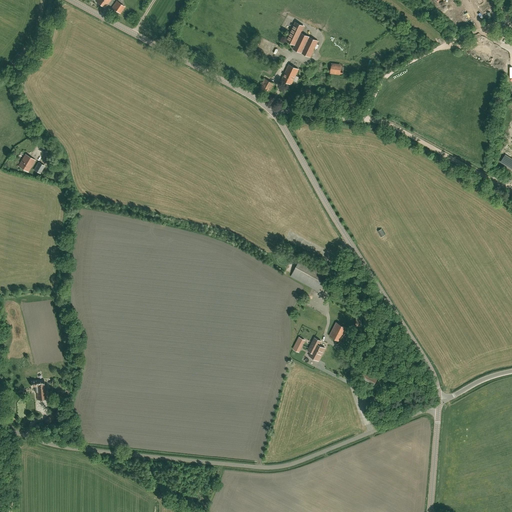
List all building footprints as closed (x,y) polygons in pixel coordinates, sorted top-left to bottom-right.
[(120,13),(122,11),(125,7),(117,1),(112,8),(120,13)] [(304,26),(296,22),(287,41),(295,45),(301,33),(304,26)] [(331,73),(344,75),(345,64),(332,63),(331,73)] [(282,80),(291,84),(299,69),(289,64),(282,80)] [(269,94),(274,84),(265,78),(259,89),(269,94)] [(25,154),(18,166),(28,172),(35,160),(25,154)] [(509,165),(511,166),(511,158),(510,157),(509,159),(504,156),(505,156),(504,156),(501,162),(508,166),(509,165)] [(39,162),(34,169),(40,173),(45,166),(39,162)] [(291,276),(319,291),(329,272),(301,257),(291,276)] [(341,341),(348,328),(336,322),(329,336),(341,341)] [(317,360),(319,360),(325,348),(319,345),(321,341),(315,338),(308,351),(311,352),(310,356),(313,358),(313,359),(316,361),(317,360)] [(297,340),(294,345),(301,348),(303,344),(297,340)] [(45,389),(44,380),(31,381),(32,386),(35,386),(35,392),(38,392),(38,393),(37,393),(37,399),(47,398),(46,389),(45,389)] [(52,415),(50,417),(45,421),(48,424),(55,418),(52,415)]
